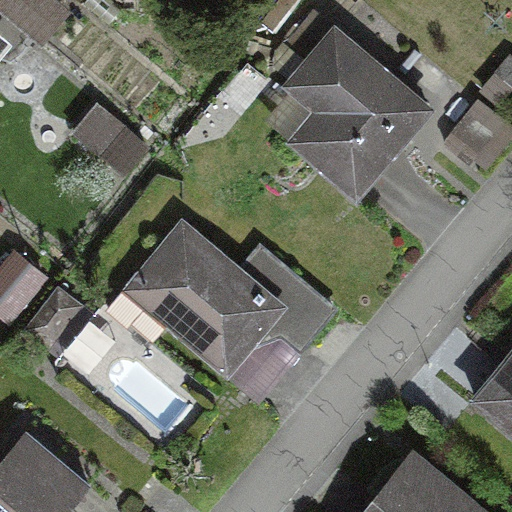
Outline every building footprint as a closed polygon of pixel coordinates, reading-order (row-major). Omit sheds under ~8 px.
[(44,0),(0,0),(0,25),(27,48),(58,11),(44,0)] [(322,121),(297,151),(352,198),(422,115),(332,39),(288,92),(322,121)] [(177,231),(111,311),(147,341),(163,321),(224,371),(266,320),(296,344),(323,310),(256,256),(237,280),(177,231)] [(13,261),(0,275),(0,316),(4,321),(38,283),(13,261)] [(58,292),(27,331),(46,346),(77,307),(58,292)] [(511,360),(475,406),(511,434),(511,360)] [(0,511),(67,511),(83,494),(21,443),(0,468),(0,511)] [(462,511),(413,473),(381,511),(462,511)]
